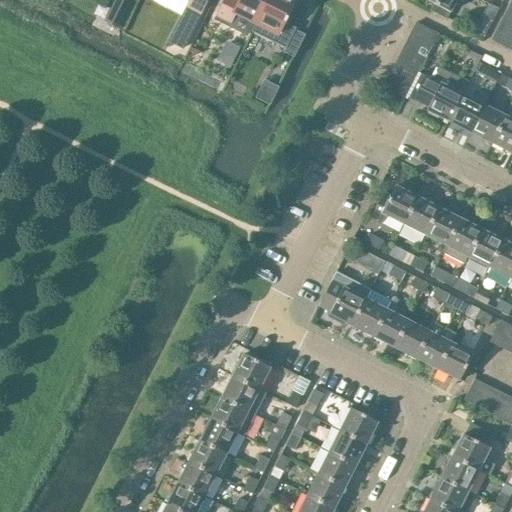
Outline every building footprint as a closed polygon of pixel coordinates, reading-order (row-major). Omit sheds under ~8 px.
[(131,0),(115,0),(133,8),(136,2),(131,0)] [(186,0),(189,2),(187,6),(200,12),(206,0),(186,0)] [(239,0),(224,0),(218,13),(231,20),(236,11),(256,21),(252,30),(267,0),(239,0)] [(267,0),(252,30),(286,47),(283,53),(293,58),(305,35),(295,30),(296,28),(294,28),(285,23),(288,18),(286,18),(295,0),(267,0)] [(456,0),(423,0),(433,5),(429,12),(446,20),(456,0)] [(498,9),(489,5),(483,17),(492,21),(498,9)] [(511,12),(508,10),(502,21),(511,25),(511,12)] [(511,25),(502,21),(497,31),(511,38),(511,25)] [(415,23),(410,34),(431,44),(437,34),(415,23)] [(511,52),(511,38),(497,31),(491,42),(511,53),(511,52)] [(410,34),(404,44),(426,55),(431,44),(410,34)] [(404,44),(399,55),(420,66),(426,55),(404,44)] [(399,55),(393,66),(415,77),(420,66),(399,55)] [(478,63),(473,72),(494,83),(498,74),(478,63)] [(393,66),(388,77),(409,88),(415,77),(393,66)] [(420,75),(408,98),(427,108),(426,111),(426,112),(425,114),(436,120),(437,117),(448,123),(462,96),(468,83),(451,74),(435,67),(429,80),(420,75)] [(409,88),(388,77),(382,88),(404,99),(409,88)] [(448,123),(469,134),(483,107),(462,96),(448,123)] [(469,134),(491,144),(504,118),(483,107),(469,134)] [(491,144),(511,155),(511,154),(511,121),(504,118),(491,144)] [(403,225),(417,198),(395,187),(390,197),(383,194),(371,218),(383,224),(386,217),(403,225)] [(403,225),(425,236),(438,209),(417,198),(403,225)] [(425,236),(446,247),(459,220),(438,209),(425,236)] [(446,247),(442,254),(464,265),(467,258),(481,231),(459,220),(446,247)] [(467,258),(489,269),(502,242),(481,231),(467,258)] [(383,241),(371,234),(366,244),(378,250),(383,241)] [(489,269),(486,273),(508,285),(510,280),(511,276),(511,247),(502,242),(489,269)] [(409,266),(414,257),(392,246),(387,255),(409,266)] [(384,262),(372,256),(367,253),(357,273),(374,282),(378,275),(384,262)] [(426,263),(414,257),(409,266),(421,273),(426,263)] [(406,273),(384,262),(378,275),(382,277),(383,274),(401,283),(406,273)] [(452,289),(457,279),(435,267),(429,278),(452,289)] [(336,273),(318,307),(330,313),(329,315),(351,327),(365,300),(370,290),(336,273)] [(414,277),(409,287),(423,294),(427,284),(414,277)] [(457,279),(452,289),(464,295),(473,300),(478,290),(469,285),(457,279)] [(436,288),(431,298),(444,304),(448,295),(436,288)] [(365,300),(351,327),(372,337),(386,311),(391,301),(370,290),(365,300)] [(473,300),(485,307),(491,296),(478,290),(473,300)] [(457,299),(452,309),(465,316),(470,306),(457,299)] [(511,306),(499,300),(494,311),(508,317),(511,307),(511,306)] [(372,337),(394,348),(407,322),(386,311),(372,337)] [(479,311),(474,321),(487,327),(492,317),(479,311)] [(499,348),(510,326),(501,321),(490,343),(499,348)] [(394,348),(415,360),(429,333),(407,322),(394,348)] [(499,348),(510,353),(511,349),(511,327),(510,326),(499,348)] [(415,360),(437,371),(450,344),(429,333),(415,360)] [(472,355),(450,344),(437,371),(459,382),(472,355)] [(231,376),(258,389),(269,367),(242,354),(231,376)] [(469,372),(464,382),(470,386),(476,375),(469,372)] [(231,376),(220,397),(247,410),(258,389),(231,376)] [(474,407),(485,385),(475,380),(464,402),(474,407)] [(474,407),(484,412),(495,391),(485,385),(474,407)] [(314,389),(308,402),(316,406),(323,394),(314,389)] [(293,391),(287,404),(296,408),(302,396),(293,391)] [(484,412),(495,417),(506,396),(495,391),(484,412)] [(495,417),(507,423),(511,412),(511,398),(506,396),(495,417)] [(220,397),(209,418),(237,432),(244,436),(255,414),(247,410),(220,397)] [(350,409),(339,432),(365,445),(376,423),(350,409)] [(301,412),(295,425),(305,430),(311,417),(301,412)] [(281,413),(275,426),(284,431),(291,418),(281,413)] [(209,418),(199,439),(226,453),(237,432),(209,418)] [(462,435),(451,457),(478,471),(478,470),(489,475),(495,465),(484,459),(489,448),(486,447),(492,435),(470,423),(464,436),(462,435)] [(339,432),(328,453),(354,466),(365,445),(339,432)] [(291,433),(284,447),(294,452),(301,438),(291,433)] [(270,434),(264,448),(273,452),(280,439),(270,434)] [(199,439),(188,461),(215,475),(226,453),(199,439)] [(328,453),(317,474),(344,488),(354,466),(328,453)] [(280,454),(274,467),(283,472),(290,459),(280,454)] [(260,455),(253,468),(263,473),(270,460),(260,455)] [(451,457),(440,478),(467,492),(478,471),(451,457)] [(188,461),(177,482),(204,496),(215,475),(188,461)] [(511,465),(503,484),(511,488),(511,465)] [(317,474),(306,496),(333,509),(344,488),(317,474)] [(269,475),(263,488),(272,493),(279,480),(269,475)] [(249,476),(242,490),(252,495),(259,481),(249,476)] [(440,478),(429,500),(452,511),(457,511),(467,492),(440,478)] [(177,482),(166,504),(182,511),(196,511),(204,496),(177,482)] [(493,505),(503,510),(509,496),(500,492),(493,505)] [(306,496),(298,511),(331,511),(333,509),(306,496)] [(258,497),(251,510),(255,511),(262,511),(268,502),(258,497)] [(238,498),(231,511),(242,511),(247,503),(238,498)] [(452,511),(429,500),(423,511),(452,511)]
